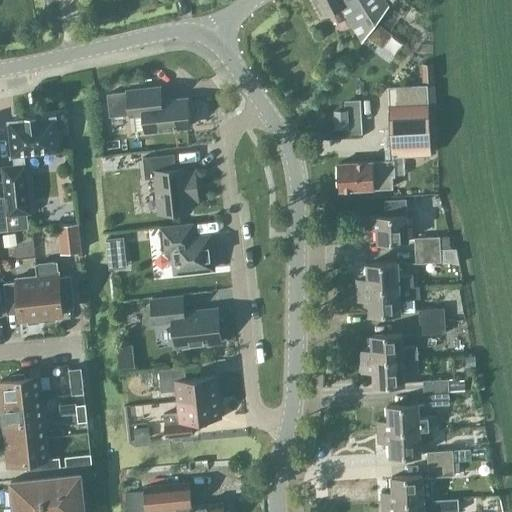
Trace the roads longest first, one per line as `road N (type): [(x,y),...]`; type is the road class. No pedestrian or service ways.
road 1 (residential): [(285,434),(252,407),(222,136),(263,105)]
road 2 (tertiary): [(285,434),(295,379),(296,174),(263,105)]
road 3 (tertiary): [(0,71),(181,29),(206,33)]
